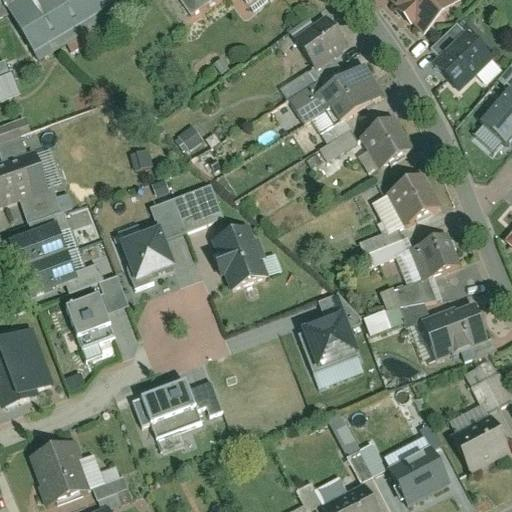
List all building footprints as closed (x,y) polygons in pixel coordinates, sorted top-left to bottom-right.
[(0,0),(0,3),(7,15),(30,0),(0,0)] [(38,66),(121,15),(111,0),(30,0),(7,15),(38,66)] [(391,0),(387,5),(424,42),(460,6),(453,0),(391,0)] [(347,52),(327,21),(294,43),(314,74),(347,52)] [(468,36),(435,70),(463,98),(497,64),(468,36)] [(0,81),(0,106),(23,96),(13,75),(0,81)] [(324,100),(342,131),(370,114),(352,84),(324,100)] [(511,98),(483,128),(506,151),(511,145),(511,98)] [(412,164),(391,127),(362,143),(383,180),(412,164)] [(190,154),(204,143),(193,129),(179,140),(190,154)] [(37,157),(0,169),(0,214),(51,197),(37,157)] [(443,215),(426,180),(389,198),(407,233),(443,215)] [(116,246),(131,287),(173,272),(163,246),(221,224),(209,191),(147,213),(154,232),(116,246)] [(73,282),(54,230),(5,248),(24,300),(73,282)] [(248,232),(210,245),(228,297),(266,283),(248,232)] [(511,235),(502,248),(511,255),(511,235)] [(450,237),(410,253),(424,286),(463,270),(450,237)] [(98,300),(62,313),(78,355),(113,342),(105,321),(126,314),(114,282),(94,289),(98,300)] [(322,326),(298,334),(313,377),(358,361),(348,334),(358,330),(346,295),(315,306),(322,326)] [(491,345),(478,307),(425,325),(438,364),(491,345)] [(31,334),(0,345),(0,402),(50,384),(31,334)] [(466,379),(483,410),(509,396),(492,365),(466,379)] [(184,385),(130,407),(140,434),(149,430),(155,445),(201,427),(184,385)] [(343,417),(330,423),(347,459),(360,452),(343,417)] [(474,483),(511,463),(490,422),(452,442),(474,483)] [(349,460),(363,487),(388,475),(374,447),(349,460)] [(33,464),(54,511),(91,496),(71,448),(33,464)] [(408,511),(419,511),(451,495),(428,454),(388,475),(408,511)] [(376,511),(365,491),(325,511),(376,511)]
